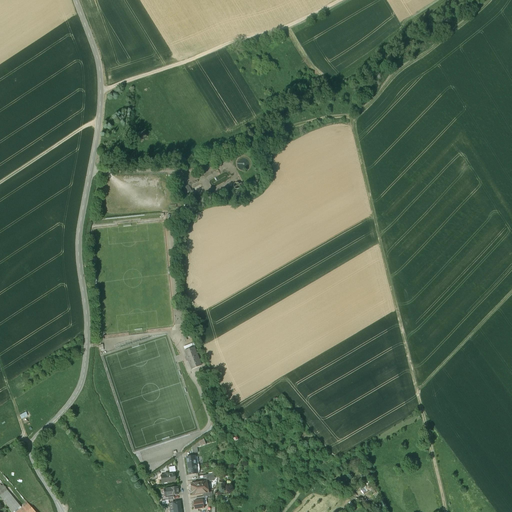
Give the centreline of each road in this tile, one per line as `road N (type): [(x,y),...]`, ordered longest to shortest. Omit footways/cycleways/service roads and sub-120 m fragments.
road 1 (tertiary): [(75,0),(100,75),(78,236),(86,351),(73,398),(30,448),(61,511)]
road 2 (track): [(252,140),(315,118),(352,121),(446,511)]
road 3 (track): [(340,0),(300,22),(100,91)]
road 4 (track): [(350,118),(490,0)]
road 5 (track): [(511,292),(417,391)]
